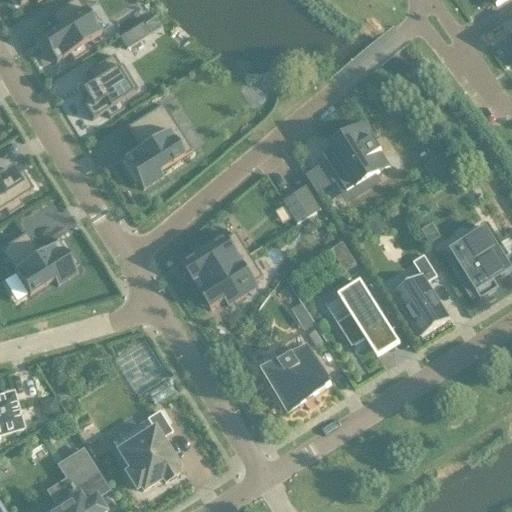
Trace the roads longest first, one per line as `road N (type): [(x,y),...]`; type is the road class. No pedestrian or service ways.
road 1 (residential): [(416,19),(127,264)]
road 2 (residential): [(264,481),(511,325)]
road 3 (residential): [(127,264),(0,60)]
road 4 (residential): [(264,481),(156,310)]
road 5 (residential): [(0,353),(156,310)]
